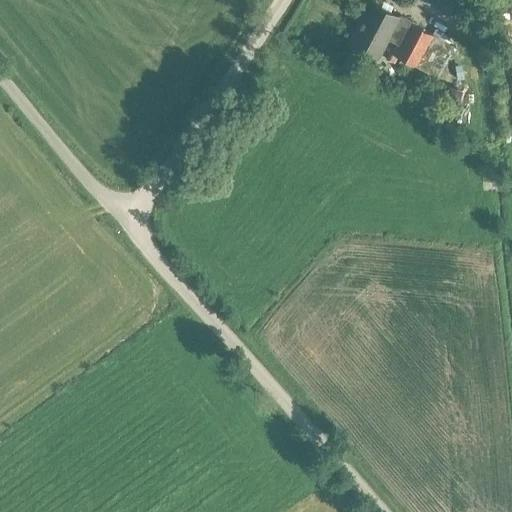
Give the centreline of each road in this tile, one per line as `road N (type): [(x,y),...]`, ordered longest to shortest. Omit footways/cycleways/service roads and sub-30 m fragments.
road 1 (unclassified): [(128,223),(377,511)]
road 2 (unclassified): [(128,223),(280,0)]
road 3 (unclassified): [(0,73),(128,223)]
